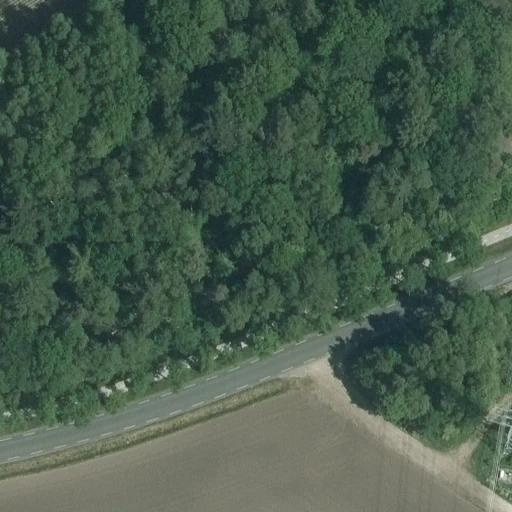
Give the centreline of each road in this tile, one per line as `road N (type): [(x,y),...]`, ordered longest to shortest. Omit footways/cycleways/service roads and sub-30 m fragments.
road 1 (secondary): [(0,452),(216,389),(511,267)]
road 2 (track): [(444,472),(368,418),(309,351)]
road 3 (track): [(504,511),(444,472),(511,409)]
